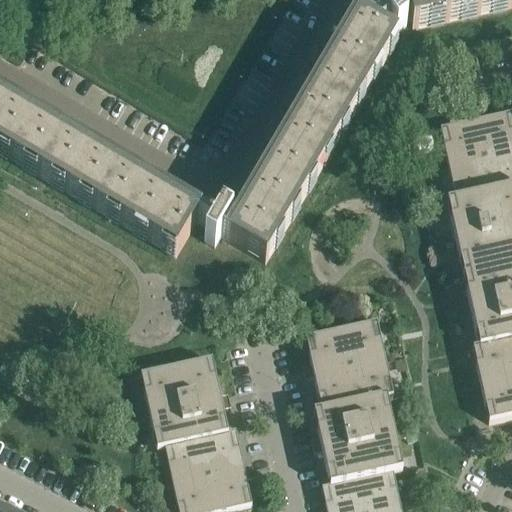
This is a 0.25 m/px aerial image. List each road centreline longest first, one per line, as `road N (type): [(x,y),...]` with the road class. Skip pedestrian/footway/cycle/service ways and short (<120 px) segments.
road 1 (residential): [(0,66),(188,178),(212,179),(232,165),(329,0)]
road 2 (residential): [(293,511),(255,337)]
